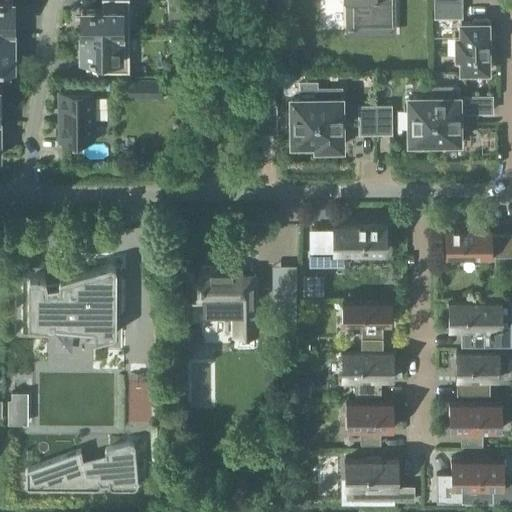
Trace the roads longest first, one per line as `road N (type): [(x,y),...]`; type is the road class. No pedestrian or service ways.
road 1 (residential): [(421,186),(26,187)]
road 2 (residential): [(421,186),(419,428)]
road 3 (residential): [(26,187),(57,0)]
road 4 (residential): [(507,185),(503,25),(511,15)]
